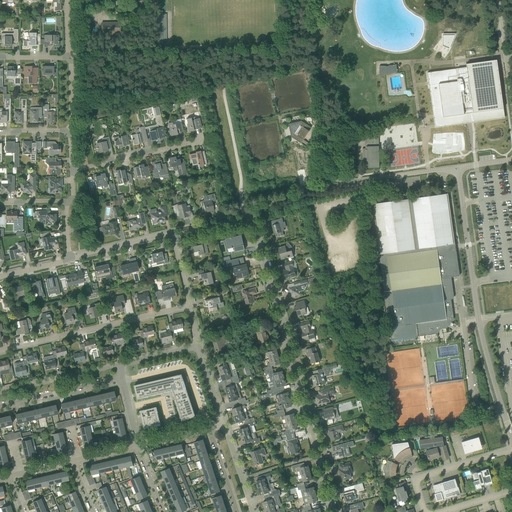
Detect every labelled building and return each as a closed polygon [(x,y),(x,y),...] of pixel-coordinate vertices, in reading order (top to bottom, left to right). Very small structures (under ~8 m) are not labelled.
[(121,22),(106,23),(101,23),(101,33),(106,33),(110,33),(121,32),(121,28),(121,27),(121,22)] [(1,33),(1,37),(1,42),(4,42),(4,46),(11,46),(11,42),(13,42),(13,43),(18,43),(18,29),(13,29),(13,33),(1,33)] [(23,41),(23,46),(27,46),(36,46),(36,45),(40,45),(40,34),(38,34),(38,35),(36,35),(36,33),(33,33),(32,33),(28,33),(29,36),(29,37),(28,37),(28,41),(23,41)] [(59,41),(59,38),(59,37),(59,36),(59,35),(51,35),(51,34),(50,33),(48,33),(47,34),(47,35),(44,35),(44,42),(46,42),(46,46),(51,46),(51,44),(53,44),(53,45),(59,45),(59,43),(59,41)] [(443,40),(443,44),(444,45),(449,47),(450,47),(454,36),(454,35),(445,36),(444,36),(443,36),(443,40)] [(437,53),(443,57),(448,52),(442,47),(437,53)] [(436,71),(427,73),(434,124),(435,128),(465,124),(465,122),(470,121),(476,120),(504,116),(501,90),(497,60),(466,64),(467,67),(464,68),(460,68),(457,69),(436,71)] [(397,74),(397,69),(396,64),(388,66),(389,66),(386,67),(386,66),(379,66),(379,75),(385,75),(397,74)] [(57,76),(57,69),(53,69),(53,67),(49,67),(49,65),(48,65),(47,65),(47,66),(47,67),(42,67),(42,72),(42,74),(47,74),(47,75),(48,75),(49,75),(50,74),(53,74),(53,76),(57,76)] [(20,85),(20,74),(16,74),(16,73),(15,73),(15,69),(14,69),(14,67),(6,67),(6,72),(5,72),(5,75),(6,75),(6,76),(10,76),(10,79),(13,79),(13,85),(20,85)] [(37,77),(37,73),(37,68),(32,68),(32,67),(24,67),(24,68),(23,68),(23,74),(24,74),(24,75),(28,75),(28,83),(36,83),(36,77),(37,77)] [(0,122),(7,123),(7,120),(10,120),(10,115),(10,99),(5,99),(5,112),(0,111),(0,122)] [(15,117),(15,118),(15,123),(23,123),(23,119),(26,119),(26,99),(21,99),(21,112),(14,112),(14,117),(15,117)] [(55,114),(55,112),(50,112),(50,110),(48,110),(48,105),(43,105),(43,116),(47,116),(47,123),(55,123),(55,116),(55,114)] [(149,127),(149,128),(152,141),(156,140),(156,141),(160,140),(159,138),(161,138),(164,137),(163,133),(162,128),(163,128),(159,107),(153,108),(153,109),(155,116),(156,116),(158,123),(156,125),(157,126),(149,128),(149,127)] [(41,118),(41,113),(41,108),(34,108),(34,110),(30,110),(30,118),(30,123),(38,123),(38,118),(41,118)] [(201,128),(200,123),(199,118),(195,119),(195,117),(186,119),(187,125),(186,125),(188,132),(194,131),(193,130),(201,128)] [(301,121),(288,124),(291,137),(301,143),(303,140),(304,139),(303,139),(306,136),(306,135),(308,131),(309,131),(309,130),(311,128),(311,127),(308,125),(301,121)] [(183,132),(182,127),(181,123),(173,125),(172,122),(168,123),(171,136),(177,135),(177,133),(183,132)] [(135,134),(130,135),(132,140),(134,145),(139,144),(139,143),(142,142),(142,141),(147,140),(146,135),(145,129),(144,127),(144,126),(139,128),(139,129),(140,133),(137,134),(135,134)] [(129,144),(128,140),(127,135),(121,136),(121,138),(119,138),(118,136),(113,137),(114,141),(115,146),(117,145),(118,149),(123,147),(123,146),(129,144)] [(362,136),(362,141),(362,142),(365,142),(365,149),(362,149),(362,162),(366,162),(367,168),(379,168),(378,137),(367,138),(367,135),(362,136)] [(111,149),(110,144),(109,137),(102,138),(101,141),(101,142),(96,143),(97,148),(96,148),(97,149),(98,153),(108,151),(107,149),(111,149)] [(19,168),(19,148),(19,143),(14,143),(14,142),(11,142),(10,141),(7,141),(6,142),(6,147),(5,147),(5,150),(6,151),(6,153),(14,153),(14,168),(19,168)] [(36,161),(36,150),(36,143),(31,143),(31,142),(23,142),(23,146),(23,154),(30,154),(30,161),(36,161)] [(43,147),(43,148),(46,148),(46,147),(50,147),(51,149),(50,151),(48,151),(49,156),(53,156),(53,154),(55,154),(60,154),(60,147),(59,147),(58,145),(57,145),(54,142),(46,142),(43,142),(43,147)] [(206,162),(205,157),(201,158),(200,151),(195,152),(196,154),(194,154),(189,155),(190,159),(190,162),(191,162),(192,166),(198,165),(199,167),(203,166),(203,165),(206,164),(206,162)] [(187,175),(184,164),(184,163),(184,164),(180,165),(179,159),(178,159),(176,157),(175,157),(169,158),(170,163),(168,163),(170,168),(172,167),(173,171),(177,170),(178,176),(182,175),(183,176),(187,175)] [(61,162),(56,162),(53,162),(53,158),(55,158),(56,158),(45,159),(45,163),(48,163),(49,170),(51,170),(51,174),(60,174),(60,169),(61,169),(61,162)] [(164,173),(162,165),(161,160),(156,161),(156,162),(154,162),(151,162),(153,173),(154,175),(155,175),(156,175),(159,175),(159,176),(164,175),(165,178),(169,179),(168,172),(164,173)] [(139,167),(133,168),(134,173),(135,177),(137,176),(141,176),(143,176),(143,178),(150,177),(149,173),(148,168),(147,166),(143,167),(143,164),(138,165),(139,167)] [(127,182),(125,176),(124,171),(124,170),(120,171),(120,170),(115,171),(115,172),(114,173),(115,177),(116,177),(117,181),(122,180),(123,183),(123,184),(124,185),(126,184),(126,183),(126,182),(127,182)] [(92,177),(92,178),(93,178),(93,179),(94,179),(95,179),(96,182),(95,182),(96,186),(94,186),(95,188),(96,187),(103,186),(103,187),(104,187),(105,188),(106,187),(107,187),(107,186),(107,185),(106,182),(107,182),(106,178),(105,178),(104,173),(100,174),(101,175),(97,176),(97,175),(96,175),(95,174),(94,174),(94,175),(93,175),(93,176),(92,176),(92,177)] [(7,179),(7,181),(7,184),(1,184),(1,194),(10,194),(10,192),(14,192),(14,176),(12,176),(12,175),(6,175),(6,179),(7,179)] [(23,188),(23,189),(23,194),(31,194),(31,192),(35,192),(35,175),(30,175),(30,180),(28,180),(27,181),(27,182),(27,183),(21,183),(21,188),(23,188)] [(62,187),(62,184),(62,179),(49,180),(49,184),(49,194),(55,193),(55,194),(56,194),(56,193),(61,192),(60,187),(62,187)] [(108,191),(109,193),(109,194),(110,195),(111,195),(116,194),(114,183),(112,184),(111,183),(108,184),(109,191),(108,191)] [(200,202),(201,204),(202,209),(204,209),(205,212),(209,211),(213,210),(212,202),(216,201),(214,194),(203,196),(204,201),(200,202)] [(458,273),(457,264),(455,249),(452,246),(451,244),(455,244),(448,194),(411,199),(409,199),(372,204),(391,340),(426,335),(430,334),(437,333),(441,329),(447,328),(453,319),(451,299),(453,296),(451,277),(456,276),(458,273)] [(173,207),(172,207),(174,212),(176,217),(179,216),(180,218),(185,217),(186,218),(193,216),(191,211),(189,205),(185,206),(184,204),(183,205),(177,206),(178,209),(174,211),(173,207)] [(167,216),(166,211),(165,206),(160,208),(161,211),(157,212),(150,214),(153,224),(158,223),(165,222),(164,217),(167,216)] [(37,216),(38,218),(42,218),(42,219),(44,220),(45,220),(45,225),(51,225),(51,224),(56,223),(55,214),(45,215),(45,211),(36,212),(36,216),(37,216)] [(6,212),(6,217),(6,220),(14,220),(14,231),(22,231),(22,217),(17,217),(17,212),(6,212)] [(145,223),(144,218),(143,213),(138,214),(139,219),(128,221),(128,222),(126,222),(127,226),(129,226),(129,227),(129,228),(130,230),(142,227),(141,224),(145,223)] [(283,227),(286,227),(285,222),(283,222),(282,218),(271,221),(272,226),(273,226),(274,228),(272,228),(274,234),(275,234),(276,237),(281,236),(282,235),(281,231),(284,230),(283,227)] [(108,223),(108,225),(101,226),(103,235),(110,233),(110,235),(118,233),(116,222),(108,223)] [(225,239),(226,244),(228,249),(235,247),(236,252),(244,250),(243,244),(242,244),(240,236),(225,239)] [(55,237),(50,239),(49,237),(42,238),(44,250),(52,248),(51,245),(57,244),(55,237)] [(26,254),(25,249),(23,243),(17,244),(18,250),(17,250),(16,249),(9,251),(9,252),(8,252),(9,255),(10,255),(11,260),(18,258),(18,256),(26,254)] [(292,247),(288,243),(287,243),(286,244),(286,245),(286,246),(278,248),(280,254),(279,254),(281,259),(286,258),(287,258),(288,257),(289,259),(293,257),(293,256),(292,251),(293,251),(292,247)] [(208,254),(207,248),(206,244),(189,248),(189,249),(190,252),(190,253),(193,253),(198,252),(198,255),(204,254),(204,255),(208,254)] [(151,258),(148,258),(150,266),(160,264),(163,263),(168,262),(166,253),(162,254),(162,252),(151,254),(151,258)] [(126,264),(120,266),(121,271),(122,274),(131,272),(132,272),(138,271),(135,258),(129,260),(130,264),(127,264),(126,264)] [(293,266),(292,264),(292,261),(289,262),(284,263),(285,269),(286,268),(286,270),(283,271),(286,279),(290,278),(291,278),(293,278),(294,277),(296,276),(298,275),(299,274),(298,272),(296,271),(295,272),(293,268),(293,266)] [(239,265),(232,267),(234,275),(237,275),(237,274),(242,273),(243,277),(244,276),(249,275),(248,270),(250,269),(248,264),(247,264),(246,263),(239,265)] [(95,272),(94,272),(94,271),(95,278),(101,276),(101,278),(108,276),(108,279),(114,277),(112,269),(109,270),(108,264),(103,266),(103,265),(99,266),(94,268),(95,272)] [(83,280),(82,276),(81,271),(72,273),(72,275),(65,276),(67,283),(83,280)] [(211,272),(204,274),(199,275),(199,278),(203,278),(205,285),(214,283),(211,272)] [(59,287),(57,280),(54,281),(54,278),(52,279),(52,278),(51,278),(51,279),(51,278),(47,279),(47,280),(45,280),(47,288),(47,291),(54,289),(55,295),(60,294),(59,287)] [(42,291),(41,287),(42,287),(41,281),(40,281),(40,279),(35,280),(35,282),(36,283),(34,284),(34,283),(31,284),(32,288),(34,293),(38,292),(39,298),(42,298),(45,297),(43,290),(42,291)] [(294,287),(289,288),(290,294),(289,295),(294,298),(294,296),(299,295),(299,293),(298,290),(299,289),(300,287),(299,285),(301,285),(302,286),(305,285),(307,286),(308,284),(306,280),(298,282),(293,283),(294,287)] [(14,287),(11,288),(12,293),(12,295),(15,294),(15,297),(16,296),(27,294),(26,289),(25,284),(19,285),(19,287),(14,288),(14,287)] [(174,287),(173,284),(161,287),(162,290),(161,290),(164,301),(169,299),(169,297),(176,295),(175,294),(176,293),(176,292),(175,293),(174,287)] [(255,288),(250,289),(243,291),(245,299),(243,300),(242,301),(243,305),(246,304),(254,302),(252,295),(256,293),(255,288)] [(134,300),(134,301),(135,302),(135,303),(136,304),(139,303),(139,305),(143,304),(144,305),(150,303),(150,302),(148,297),(147,291),(143,292),(144,294),(137,296),(137,298),(135,299),(134,300)] [(124,302),(123,297),(122,296),(115,297),(116,302),(113,303),(115,311),(117,311),(117,312),(122,310),(120,303),(124,302)] [(219,297),(211,299),(205,300),(206,307),(208,306),(209,310),(213,309),(213,311),(218,310),(216,304),(221,303),(219,297)] [(304,300),(300,302),(295,303),(296,306),(294,307),(295,311),(296,310),(298,316),(302,315),(302,313),(306,312),(305,308),(306,308),(304,300)] [(101,315),(100,310),(99,304),(95,305),(95,307),(88,308),(91,318),(101,315)] [(75,314),(74,309),(74,308),(67,309),(67,313),(64,314),(66,324),(73,322),(71,315),(75,314)] [(51,319),(50,314),(49,313),(41,315),(42,320),(40,320),(42,329),(45,328),(49,328),(47,320),(51,319)] [(29,320),(29,319),(28,319),(28,318),(27,318),(25,319),(25,320),(19,321),(21,328),(16,329),(18,335),(28,332),(27,329),(29,328),(28,326),(31,325),(30,320),(29,320)] [(168,324),(169,331),(173,330),(176,329),(177,332),(183,331),(182,328),(180,319),(171,322),(171,323),(168,324)] [(309,321),(305,322),(300,324),(301,328),(302,328),(303,332),(301,333),(303,340),(308,339),(309,339),(309,338),(314,336),(312,329),(311,330),(310,326),(309,321)] [(139,331),(141,338),(144,337),(144,336),(153,333),(152,326),(142,328),(142,330),(139,331)] [(266,327),(261,329),(256,330),(257,334),(258,333),(261,343),(268,341),(267,336),(266,336),(265,331),(267,331),(266,327)] [(175,338),(173,330),(169,331),(170,332),(160,334),(162,342),(172,340),(171,339),(175,338)] [(109,337),(111,345),(114,344),(114,343),(124,340),(122,333),(112,335),(112,336),(109,337)] [(215,340),(213,340),(214,343),(217,350),(215,350),(216,351),(217,354),(222,352),(225,351),(228,350),(226,344),(226,343),(232,341),(230,335),(224,337),(220,338),(215,340)] [(146,345),(144,337),(141,338),(131,341),(133,349),(143,347),(142,346),(146,345)] [(81,344),(82,352),(86,351),(86,349),(95,347),(93,340),(89,341),(89,342),(84,343),(81,344)] [(116,351),(114,344),(111,345),(111,346),(102,348),(104,356),(113,354),(112,352),(116,351)] [(317,346),(310,348),(305,349),(307,355),(308,355),(310,364),(315,363),(318,362),(320,361),(319,358),(320,358),(317,346)] [(52,351),(54,358),(57,357),(57,356),(66,354),(64,347),(55,349),(55,350),(52,351)] [(276,350),(271,351),(265,353),(266,356),(269,355),(270,359),(278,357),(276,350)] [(88,358),(86,351),(82,352),(83,353),(73,355),(75,362),(85,360),(84,359),(88,358)] [(22,357),(23,361),(24,365),(28,364),(27,364),(38,361),(36,353),(25,355),(26,356),(22,357)] [(59,365),(57,357),(54,358),(54,360),(51,360),(50,356),(43,358),(46,369),(56,367),(56,366),(59,365)] [(280,363),(278,357),(270,359),(268,359),(269,363),(267,364),(268,367),(264,367),(265,371),(272,370),(271,366),(280,363)] [(0,369),(9,368),(7,360),(0,361),(0,369)] [(30,372),(28,364),(24,365),(23,361),(14,364),(17,376),(26,374),(26,373),(30,372)] [(232,370),(231,367),(230,364),(218,367),(220,374),(228,371),(232,370)] [(314,375),(312,376),(314,386),(319,385),(325,383),(323,376),(322,373),(323,373),(323,372),(325,371),(325,372),(331,371),(332,370),(333,368),(337,367),(336,365),(329,367),(322,369),(318,370),(313,371),(314,375)] [(230,375),(228,371),(220,374),(222,381),(233,377),(232,374),(230,375)] [(269,373),(268,374),(270,382),(272,381),(284,378),(282,371),(277,373),(274,373),(273,371),(269,372),(269,373)] [(188,399),(189,399),(187,395),(186,395),(185,392),(187,392),(185,388),(183,388),(182,382),(184,381),(181,374),(170,377),(171,378),(168,379),(167,378),(163,379),(163,380),(160,381),(160,380),(156,381),(156,382),(153,383),(153,381),(134,386),(137,397),(141,396),(141,397),(145,396),(144,396),(148,395),(152,394),(155,393),(156,394),(159,393),(159,392),(163,391),(163,392),(167,391),(166,390),(170,390),(173,389),(174,391),(173,391),(173,392),(174,392),(175,395),(175,396),(176,399),(178,403),(177,403),(178,406),(179,406),(180,410),(179,410),(181,416),(182,416),(183,420),(195,417),(190,402),(189,402),(188,399)] [(284,378),(272,381),(274,388),(281,386),(285,385),(284,378)] [(240,383),(239,379),(232,382),(233,386),(225,388),(227,395),(235,392),(234,389),(238,388),(236,384),(240,383)] [(328,396),(330,395),(330,396),(331,395),(335,394),(333,389),(330,390),(329,388),(318,391),(319,395),(316,396),(318,404),(326,402),(326,403),(330,402),(328,396)] [(239,391),(235,392),(227,395),(229,401),(237,399),(239,403),(246,400),(245,398),(241,399),(239,391)] [(267,394),(260,396),(261,399),(262,399),(263,399),(265,399),(266,398),(275,395),(279,394),(278,391),(270,393),(267,394)] [(63,412),(103,403),(115,400),(113,392),(107,393),(107,394),(95,397),(89,399),(89,397),(85,398),(86,399),(80,401),(67,404),(67,402),(61,404),(63,412)] [(288,392),(276,396),(278,402),(281,401),(289,399),(288,392)] [(291,406),(289,399),(281,401),(282,405),(279,406),(279,409),(291,406)] [(323,412),(321,412),(323,417),(322,417),(323,420),(323,419),(324,420),(328,419),(329,424),(333,422),(332,419),(335,418),(334,412),(337,411),(335,404),(333,405),(328,407),(322,408),(323,412)] [(57,414),(56,410),(55,405),(49,407),(49,408),(37,411),(37,410),(33,410),(34,411),(22,414),(21,413),(15,415),(17,423),(23,422),(24,426),(27,425),(26,421),(57,414)] [(244,405),(237,408),(232,409),(234,416),(242,413),(243,413),(242,409),(245,408),(244,405)] [(160,423),(157,411),(156,412),(155,407),(143,410),(143,411),(140,412),(141,417),(142,417),(143,422),(142,423),(143,423),(144,423),(146,429),(155,426),(154,425),(160,423)] [(242,413),(234,416),(236,422),(241,421),(244,420),(246,424),(252,421),(251,418),(248,420),(247,416),(246,412),(243,413),(242,413)] [(293,414),(289,415),(285,416),(284,412),(277,414),(275,414),(273,415),(274,418),(280,416),(281,420),(285,419),(286,423),(295,420),(293,414)] [(0,426),(11,424),(10,416),(3,417),(3,419),(0,419),(0,426)] [(121,418),(112,420),(114,427),(123,425),(121,418)] [(90,433),(88,426),(96,424),(101,422),(101,420),(80,425),(81,428),(79,428),(81,435),(90,433)] [(286,423),(282,424),(283,428),(284,428),(285,430),(294,428),(297,427),(295,420),(286,423)] [(254,421),(252,421),(246,424),(247,427),(239,430),(241,437),(253,433),(252,429),(251,425),(256,424),(254,421)] [(124,432),(123,425),(114,427),(116,434),(124,432)] [(338,433),(344,431),(342,425),(337,426),(338,428),(334,429),(333,427),(331,428),(326,429),(327,434),(328,434),(330,441),(335,440),(335,441),(336,441),(338,440),(339,439),(339,438),(338,433)] [(62,432),(57,433),(53,434),(55,441),(63,439),(62,432)] [(126,439),(124,432),(116,434),(117,441),(126,439)] [(249,434),(241,437),(243,443),(248,442),(251,441),(252,444),(260,442),(260,439),(258,440),(258,439),(256,439),(254,432),(253,433),(249,434)] [(91,440),(90,433),(81,435),(82,442),(91,440)] [(31,447),(30,440),(33,439),(32,435),(21,438),(22,441),(21,442),(23,449),(31,447)] [(440,445),(442,445),(443,445),(442,437),(419,440),(420,448),(429,447),(430,450),(426,451),(428,460),(439,456),(439,455),(442,455),(443,460),(449,458),(447,452),(445,445),(441,447),(440,445)] [(65,446),(63,439),(55,441),(56,448),(65,446)] [(194,442),(196,447),(211,494),(219,491),(217,485),(216,485),(210,467),(211,467),(210,464),(209,464),(203,446),(204,446),(202,439),(194,442)] [(289,448),(287,448),(288,454),(292,453),(292,454),(297,452),(297,453),(298,453),(300,452),(299,447),(296,439),(295,439),(290,440),(287,441),(289,448)] [(481,446),(480,441),(479,440),(478,440),(477,439),(476,439),(472,441),(471,439),(461,442),(465,454),(475,451),(474,449),(478,448),(480,447),(480,446),(481,446)] [(93,447),(92,442),(91,440),(82,442),(84,449),(93,447)] [(336,446),(332,447),(333,451),(332,453),(334,460),(338,458),(343,457),(342,454),(341,449),(349,447),(354,446),(353,441),(336,446)] [(412,457),(411,452),(408,442),(392,444),(394,458),(402,464),(402,463),(402,464),(402,463),(402,462),(403,461),(404,460),(405,459),(406,459),(407,458),(408,457),(409,457),(410,456),(412,456),(411,456),(412,457)] [(181,444),(174,446),(176,455),(183,453),(181,444)] [(67,453),(65,446),(56,448),(58,455),(67,453)] [(176,455),(174,446),(168,448),(170,456),(176,455)] [(33,453),(31,447),(23,449),(24,455),(33,453)] [(170,456),(168,448),(161,449),(163,458),(170,456)] [(163,458),(161,449),(154,451),(156,460),(163,458)] [(266,456),(264,451),(263,449),(259,450),(250,453),(252,458),(253,457),(255,465),(257,465),(258,465),(258,464),(263,463),(261,457),(266,456)] [(34,460),(33,456),(33,453),(24,455),(26,462),(34,460)] [(131,456),(124,458),(126,467),(126,470),(127,470),(130,469),(129,466),(133,465),(132,462),(131,456)] [(126,467),(124,458),(117,460),(119,468),(126,467)] [(0,468),(8,467),(7,460),(0,461),(0,468)] [(119,468),(117,460),(110,461),(112,470),(119,468)] [(383,468),(383,469),(385,469),(385,470),(385,471),(385,472),(385,473),(385,474),(385,475),(385,476),(385,477),(389,476),(394,475),(396,474),(396,473),(396,472),(396,471),(396,470),(396,469),(396,468),(397,467),(397,466),(397,465),(396,464),(391,462),(387,460),(387,461),(387,462),(386,463),(386,464),(385,465),(384,465),(383,466),(383,467),(383,468)] [(112,470),(110,461),(103,463),(105,471),(112,470)] [(349,462),(344,464),(339,465),(341,472),(339,473),(341,478),(344,477),(345,480),(350,478),(351,478),(349,470),(351,470),(349,462)] [(105,471),(103,463),(96,464),(98,473),(105,471)] [(98,473),(96,464),(89,466),(92,475),(98,473)] [(299,464),(291,466),(293,470),(298,468),(300,475),(301,475),(310,472),(308,466),(300,468),(299,464)] [(169,468),(166,470),(161,472),(163,478),(171,474),(169,468)] [(479,480),(473,482),(476,490),(482,488),(481,486),(484,485),(485,486),(493,484),(490,477),(488,469),(480,471),(481,472),(477,473),(476,472),(474,473),(475,479),(479,478),(479,480)] [(66,471),(59,473),(61,482),(68,480),(66,471)] [(311,479),(310,472),(301,475),(302,478),(298,479),(299,482),(311,479)] [(61,482),(59,473),(52,475),(54,483),(61,482)] [(271,478),(270,476),(269,473),(262,475),(264,479),(256,481),(258,488),(269,484),(269,481),(269,480),(269,479),(271,478)] [(174,480),(171,474),(163,478),(166,484),(174,480)] [(54,483),(52,475),(46,476),(48,485),(54,483)] [(48,485),(46,476),(39,478),(41,487),(48,485)] [(142,483),(139,476),(131,480),(134,486),(142,483)] [(41,487),(39,478),(32,479),(34,488),(41,487)] [(34,488),(32,479),(25,481),(27,490),(34,488)] [(455,479),(440,483),(441,484),(443,492),(456,488),(458,487),(455,479)] [(176,486),(174,480),(166,484),(168,489),(176,486)] [(397,484),(394,485),(395,489),(397,493),(396,494),(398,499),(400,506),(405,504),(404,503),(404,501),(405,501),(410,499),(409,496),(408,497),(406,492),(408,492),(406,487),(405,486),(406,486),(405,482),(400,483),(399,484),(397,485),(397,484)] [(144,489),(142,483),(134,486),(136,493),(144,489)] [(344,495),(343,495),(344,498),(345,502),(350,501),(354,500),(357,499),(355,492),(356,492),(355,490),(363,488),(362,483),(354,485),(349,487),(350,490),(343,492),(344,495)] [(269,484),(258,488),(260,495),(265,493),(268,492),(269,496),(277,493),(278,493),(277,490),(271,487),(271,488),(269,484)] [(457,492),(456,488),(443,492),(441,484),(436,486),(434,489),(436,493),(434,494),(436,502),(452,497),(451,496),(456,494),(457,492)] [(179,492),(176,486),(168,489),(171,495),(179,492)] [(313,487),(309,488),(305,489),(304,486),(297,487),(298,490),(300,490),(302,497),(305,496),(315,494),(313,487)] [(106,487),(102,488),(98,490),(100,496),(108,493),(106,487)] [(147,496),(144,489),(136,493),(139,499),(147,496)] [(77,498),(75,491),(66,495),(69,501),(77,498)] [(181,498),(179,492),(171,495),(173,501),(181,498)] [(277,505),(276,501),(275,497),(281,495),(280,492),(269,496),(271,500),(267,501),(263,502),(265,509),(273,506),(277,505)] [(111,499),(108,493),(100,496),(103,502),(111,499)] [(305,504),(302,505),(303,508),(310,507),(309,503),(312,502),(317,500),(315,494),(305,496),(306,500),(304,500),(305,501),(305,504)] [(221,495),(216,497),(213,498),(217,511),(225,511),(222,502),(223,501),(221,495)] [(113,505),(112,501),(114,500),(113,497),(111,499),(103,502),(105,508),(113,505)] [(80,504),(77,498),(69,501),(72,508),(80,504)] [(184,504),(181,498),(173,501),(176,507),(184,504)] [(40,499),(37,500),(32,502),(35,508),(43,505),(40,499)] [(147,500),(142,502),(139,504),(141,510),(150,507),(147,500)] [(362,502),(353,504),(348,506),(349,510),(351,510),(351,511),(358,511),(358,509),(364,508),(362,502)]
